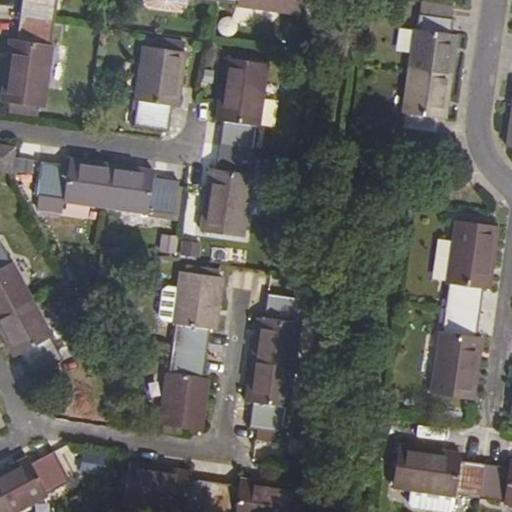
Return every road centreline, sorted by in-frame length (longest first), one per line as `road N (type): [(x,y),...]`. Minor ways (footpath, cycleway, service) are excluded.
road 1 (residential): [(236,297),(219,451),(29,431)]
road 2 (residential): [(194,111),(189,154),(0,130)]
road 3 (residential): [(497,0),(477,125),(486,161),(511,185)]
road 4 (residential): [(488,421),(511,274)]
